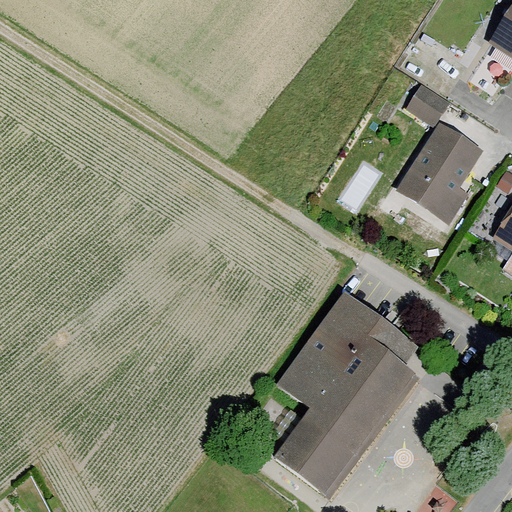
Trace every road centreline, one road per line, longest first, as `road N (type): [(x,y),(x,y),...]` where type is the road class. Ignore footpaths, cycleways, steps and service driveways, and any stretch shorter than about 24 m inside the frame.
road 1 (track): [(0,30),(289,213)]
road 2 (residential): [(289,213),(511,355)]
